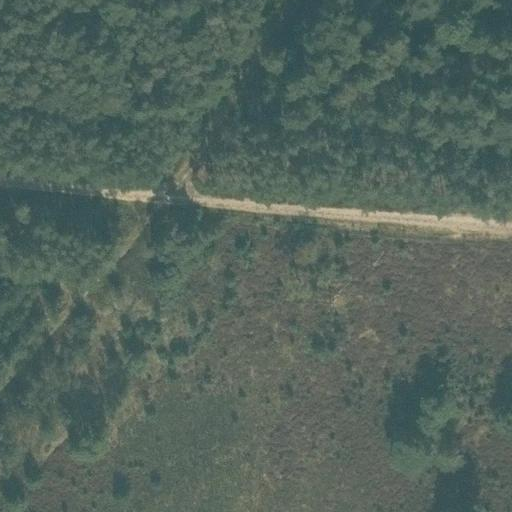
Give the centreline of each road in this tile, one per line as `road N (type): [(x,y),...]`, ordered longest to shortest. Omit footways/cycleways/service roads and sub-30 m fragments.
road 1 (track): [(511,229),(160,200)]
road 2 (track): [(295,0),(186,176),(160,200)]
road 3 (track): [(160,200),(0,372)]
road 4 (track): [(160,200),(0,186)]
